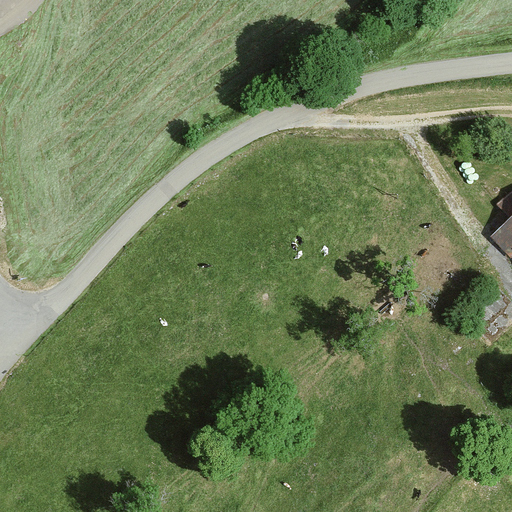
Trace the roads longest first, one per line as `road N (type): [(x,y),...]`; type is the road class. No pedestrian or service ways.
road 1 (tertiary): [(511,63),(389,79),(279,115),(170,185),(51,305),(0,328)]
road 2 (track): [(279,115),(413,127),(511,119)]
road 3 (track): [(413,127),(511,288)]
